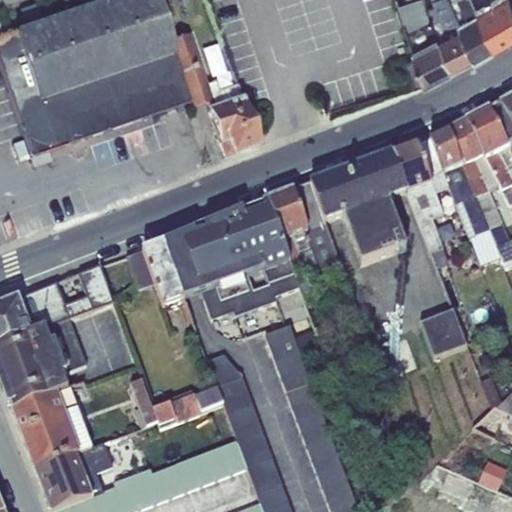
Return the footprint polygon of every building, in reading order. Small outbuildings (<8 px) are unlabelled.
[(152,0),(114,0),(0,39),(0,76),(28,159),(188,105),(167,43),(152,0)] [(405,0),(399,2),(417,57),(407,61),(414,87),(424,83),(451,69),(428,8),(425,0),(405,0)] [(428,8),(451,69),(476,57),(452,0),(434,0),(436,5),(428,8)] [(452,0),(476,57),(495,45),(477,0),(452,0)] [(511,0),(477,0),(495,45),(511,35),(511,0)] [(188,36),(167,43),(188,105),(190,111),(204,107),(223,159),(257,147),(235,87),(218,93),(214,82),(205,85),(188,36)] [(511,99),(489,112),(511,156),(511,99)] [(511,188),(511,156),(489,112),(466,124),(500,190),(511,213),(511,192),(511,190),(511,188)] [(500,190),(466,124),(448,133),(500,260),(504,272),(511,269),(511,243),(510,244),(490,195),(500,190)] [(500,260),(448,133),(430,142),(449,191),(479,268),(500,260)] [(449,191),(430,142),(392,156),(409,199),(437,272),(449,267),(432,223),(444,218),(436,196),(449,191)] [(409,199),(392,156),(310,186),(325,227),(345,220),(361,267),(407,250),(389,204),(409,199)] [(325,227),(310,186),(266,203),(295,277),(301,290),(307,306),(319,302),(310,278),(340,267),(325,227)] [(267,288),(295,277),(266,203),(224,220),(227,226),(206,233),(196,237),(182,242),(201,296),(249,279),(262,274),(267,288)] [(227,226),(224,220),(204,228),(206,233),(227,226)] [(182,242),(196,237),(194,233),(164,245),(185,302),(201,296),(182,242)] [(185,302),(164,245),(142,253),(154,287),(163,311),(185,302)] [(154,287),(142,253),(125,260),(138,293),(154,287)] [(100,268),(78,277),(86,300),(65,308),(56,286),(0,308),(0,348),(70,322),(112,306),(100,268)] [(249,279),(201,296),(210,322),(233,314),(235,319),(277,305),(275,299),(301,290),(295,277),(267,288),(254,293),(249,279)] [(452,314),(420,326),(434,362),(466,350),(452,314)] [(70,322),(0,348),(0,381),(6,398),(12,413),(68,391),(62,376),(87,367),(70,322)] [(290,329),(265,339),(280,380),(305,371),(300,357),(294,340),(290,329)] [(294,340),(300,357),(321,349),(315,332),(294,340)] [(224,359),(207,364),(217,390),(222,404),(247,394),(241,379),(224,359)] [(305,371),(280,380),(286,395),(311,386),(305,371)] [(158,427),(152,412),(142,383),(130,388),(139,411),(133,414),(141,433),(158,427)] [(311,386),(286,395),(291,409),(316,399),(311,386)] [(498,409),(501,405),(494,386),(482,390),(491,413),(498,409)] [(222,404),(217,390),(195,400),(202,417),(224,408),(222,404)] [(92,452),(68,391),(12,413),(35,473),(92,452)] [(247,394),(222,404),(224,408),(227,417),(252,408),(247,394)] [(511,394),(501,405),(498,409),(509,414),(511,416),(511,394)] [(177,426),(202,417),(195,400),(194,396),(152,412),(158,427),(159,431),(176,425),(177,426)] [(316,399),(291,409),(296,422),(321,414),(316,399)] [(252,408),(227,417),(232,430),(257,421),(252,408)] [(509,414),(498,409),(491,413),(471,433),(494,443),(509,414)] [(321,414),(296,422),(301,435),(326,426),(321,414)] [(257,421),(232,430),(237,444),(262,435),(257,421)] [(326,426),(301,435),(306,449),(330,440),(326,426)] [(262,435),(237,444),(237,445),(242,457),(267,448),(262,435)] [(330,440),(306,449),(311,462),(335,453),(330,440)] [(103,495),(61,511),(136,511),(246,468),(242,457),(237,445),(151,477),(149,473),(112,487),(114,490),(103,495)] [(92,452),(35,473),(49,511),(61,511),(103,495),(96,476),(112,471),(104,447),(92,452)] [(267,448),(242,457),(246,468),(247,471),(272,461),(267,448)] [(335,453),(311,462),(316,475),(340,466),(335,453)] [(272,461),(247,471),(252,484),(277,475),(272,461)] [(487,464),(478,482),(498,492),(507,473),(487,464)] [(340,466),(316,475),(321,490),(345,480),(340,466)] [(277,475),(252,484),(257,497),(282,488),(277,475)] [(345,480),(321,490),(326,502),(350,493),(345,480)] [(282,488),(257,497),(259,504),(262,511),(287,501),(282,488)] [(350,493),(326,502),(329,511),(339,511),(355,506),(350,493)] [(290,511),(287,501),(262,511),(290,511)]
